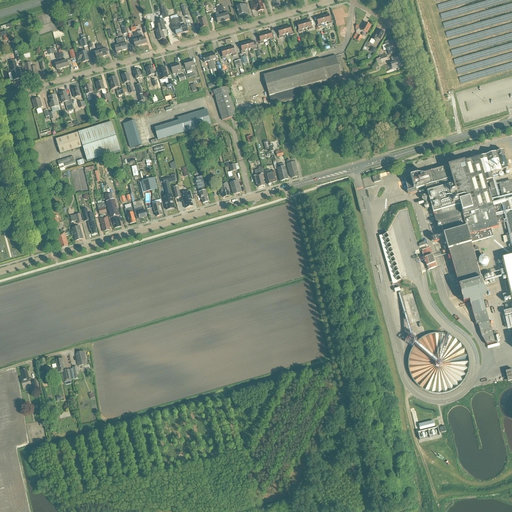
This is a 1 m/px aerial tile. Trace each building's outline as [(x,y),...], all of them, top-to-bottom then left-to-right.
[(253,11),(257,10),(257,12),(264,10),(261,1),(251,4),(253,11)] [(249,15),(246,5),(237,8),(238,11),(237,11),(238,12),(239,16),(244,15),(244,16),(249,15)] [(196,18),(197,21),(198,24),(200,24),(201,29),(207,27),(205,19),(201,20),(200,17),(199,13),(195,14),(196,18)] [(52,15),(40,15),(41,25),(44,25),(44,22),(53,21),(52,15)] [(329,15),(323,17),(325,24),(328,23),(328,25),(332,24),(331,21),(330,22),(329,15)] [(317,28),(320,27),(322,27),(321,25),(325,24),(323,17),(316,19),(318,25),(317,26),(317,28)] [(179,23),(178,19),(171,21),(174,30),(175,30),(177,36),(183,34),(181,28),(180,26),(179,26),(179,24),(180,24),(179,22),(179,23)] [(156,21),(159,30),(155,31),(158,41),(165,39),(163,32),(166,31),(163,20),(156,21)] [(309,21),(303,23),(305,30),(309,29),(310,33),(314,32),(312,27),(311,27),(309,21)] [(305,30),(303,23),(297,24),(299,31),(298,31),(298,34),(303,32),(302,31),(305,30)] [(365,23),(365,24),(361,31),(367,34),(371,26),(365,23)] [(290,26),(284,28),(286,35),(289,34),(290,36),(294,35),(293,32),(292,33),(290,26)] [(279,39),(281,38),(283,38),(283,36),(286,35),(284,28),(278,30),(279,36),(278,37),(279,39)] [(384,33),(379,30),(376,36),(374,35),(371,40),(376,42),(377,39),(380,40),(384,33)] [(271,32),(265,34),(267,41),(270,40),(270,42),(274,41),(274,38),(273,38),(271,32)] [(260,45),(262,44),(264,44),(264,42),(267,41),(265,34),(258,36),(260,42),(259,42),(260,45)] [(353,39),(356,41),(359,43),(362,38),(356,34),(353,39)] [(127,43),(126,44),(124,38),(121,39),(119,39),(122,52),(128,50),(127,47),(128,46),(127,43)] [(122,52),(119,39),(116,40),(118,46),(113,48),(114,51),(116,50),(116,53),(122,52)] [(389,56),(394,54),(393,50),(397,49),(394,41),(391,42),(390,41),(384,43),(388,53),(389,56)] [(256,50),(255,48),(254,48),(253,42),(247,44),(248,50),(252,49),(252,51),(256,50)] [(241,52),(242,54),(246,53),(245,51),(248,50),(247,44),(240,46),(242,51),(241,52)] [(237,56),(236,53),(235,53),(234,48),(227,50),(229,56),(233,55),(233,57),(237,56)] [(222,57),(222,60),(227,59),(226,57),(229,56),(227,50),(221,52),(223,57),(222,57)] [(89,61),(86,52),(80,54),(77,55),(78,61),(82,60),(83,63),(89,61)] [(213,70),(209,55),(203,57),(204,63),(208,62),(210,71),(212,70),(213,70)] [(327,80),(341,76),(336,56),(322,60),(263,76),(272,106),(330,90),(327,80)] [(395,61),(395,63),(391,64),(392,70),(398,68),(398,67),(402,65),(400,58),(396,59),(395,56),(391,58),(392,62),(395,61)] [(16,63),(15,60),(9,62),(11,69),(12,69),(13,72),(11,72),(14,81),(20,79),(18,71),(19,70),(18,67),(17,67),(16,63)] [(194,66),(192,60),(184,63),(186,71),(192,69),(191,67),(194,66)] [(241,60),(234,62),(236,69),(243,67),(241,60)] [(32,67),(31,63),(24,64),(26,74),(27,74),(28,77),(37,76),(37,74),(38,74),(37,67),(32,67)] [(170,67),(173,75),(176,74),(179,73),(178,71),(181,70),(179,64),(170,67)] [(155,75),(152,67),(146,69),(148,77),(155,75)] [(168,78),(165,68),(158,70),(161,81),(168,78)] [(141,75),(140,70),(133,72),(136,80),(140,79),(141,79),(141,78),(143,78),(143,75),(141,75)] [(128,74),(122,76),(125,84),(127,83),(129,89),(132,88),(130,82),(131,82),(128,74)] [(119,88),(116,77),(109,79),(112,90),(119,88)] [(98,92),(105,90),(102,81),(96,83),(98,92)] [(93,101),(97,100),(95,91),(92,92),(90,85),(84,87),(86,95),(91,94),(93,101)] [(222,121),(237,117),(228,87),(213,92),(222,121)] [(81,97),(78,88),(72,90),(75,99),(81,97)] [(66,103),(67,106),(68,112),(75,110),(73,104),(71,97),(68,98),(66,92),(60,94),(63,104),(66,103)] [(59,107),(55,95),(48,97),(50,104),(51,109),(59,107)] [(41,108),(43,108),(40,98),(32,101),(35,109),(36,109),(37,111),(41,109),(41,108)] [(179,121),(155,128),(158,140),(182,133),(211,125),(207,110),(178,119),(179,121)] [(123,125),(131,149),(142,145),(135,121),(123,125)] [(60,154),(83,147),(87,162),(121,152),(112,123),(56,140),(60,154)] [(487,297),(482,280),(475,256),(480,255),(478,248),(473,249),(471,243),(492,237),(490,230),(499,228),(496,219),(496,218),(502,217),(495,192),(495,190),(492,179),(492,178),(491,175),(503,171),(508,170),(507,168),(503,151),(479,158),(449,167),(442,169),(434,171),(405,179),(409,191),(407,192),(408,193),(408,194),(410,195),(417,193),(416,191),(416,189),(425,187),(436,225),(441,223),(444,235),(459,287),(464,303),(469,302),(476,326),(478,325),(481,336),(481,337),(487,346),(495,344),(488,317),(482,299),(487,297)] [(73,157),(67,159),(58,162),(59,165),(63,164),(64,167),(75,164),(73,157)] [(295,163),(291,164),(290,161),(287,162),(287,165),(290,177),(291,176),(292,179),(298,177),(296,172),(297,171),(295,163)] [(254,171),(256,176),(254,177),(256,185),(257,185),(258,188),(265,186),(262,175),(264,174),(262,167),(258,168),(259,170),(254,171)] [(288,180),(285,167),(277,169),(280,182),(288,180)] [(270,173),(270,170),(265,171),(266,174),(265,174),(268,185),(272,184),(272,183),(276,182),(277,181),(274,172),(270,173)] [(174,209),(168,184),(175,182),(174,177),(162,180),(166,197),(163,197),(166,211),(174,209)] [(202,192),(204,191),(204,189),(205,188),(203,180),(202,177),(196,179),(197,182),(196,182),(198,190),(201,190),(202,192)] [(234,182),(233,177),(229,178),(230,182),(233,195),(241,193),(238,181),(234,182)] [(145,193),(157,190),(155,179),(142,182),(145,193)] [(511,186),(511,181),(499,184),(506,215),(511,214),(511,186)] [(223,198),(230,196),(229,192),(230,192),(228,183),(219,186),(221,194),(222,194),(223,198)] [(203,204),(208,202),(207,198),(208,198),(206,189),(205,190),(205,191),(199,193),(201,200),(202,200),(203,204)] [(181,195),(185,209),(193,207),(191,200),(192,200),(190,192),(181,195)] [(105,196),(106,202),(111,218),(112,218),(113,220),(112,220),(115,229),(122,227),(119,218),(116,219),(115,217),(119,216),(119,215),(115,200),(114,200),(112,194),(105,196)] [(104,203),(103,204),(97,205),(100,215),(107,213),(104,203)] [(162,211),(160,204),(153,205),(155,213),(156,213),(157,217),(162,215),(161,211),(162,211)] [(145,211),(144,211),(143,208),(138,209),(134,210),(136,215),(138,214),(140,219),(147,217),(145,211)] [(89,215),(87,209),(81,211),(84,222),(88,221),(89,226),(90,230),(91,230),(92,235),(93,235),(94,236),(96,235),(96,234),(97,234),(96,230),(97,230),(92,214),(89,215)] [(133,213),(132,209),(128,210),(129,214),(127,215),(130,225),(136,223),(133,213)] [(58,216),(52,218),(55,227),(61,226),(58,216)] [(110,228),(108,217),(99,220),(103,232),(110,231),(109,229),(110,228)] [(76,241),(83,240),(81,235),(82,235),(80,227),(76,228),(75,225),(72,226),(73,229),(76,241)] [(68,245),(65,233),(56,235),(60,247),(62,247),(62,248),(67,247),(67,245),(68,245)] [(428,250),(424,251),(422,252),(426,267),(427,267),(428,271),(434,269),(436,268),(430,249),(428,250)] [(488,259),(487,258),(485,257),(484,257),(482,257),(481,258),(480,259),(479,260),(478,261),(478,263),(479,264),(479,266),(480,267),(482,267),(483,268),(485,267),(486,267),(487,266),(488,265),(489,263),(489,262),(488,260),(488,259)] [(511,257),(509,258),(503,259),(504,266),(510,291),(510,293),(503,295),(504,299),(506,299),(506,301),(504,302),(505,306),(507,313),(511,311),(511,257)] [(442,334),(437,333),(432,334),(427,336),(423,338),(419,341),(415,344),(412,348),(410,353),(409,357),(408,362),(408,367),(409,372),(411,376),(413,381),(416,385),(420,388),(424,391),(428,393),(433,394),(438,394),(443,394),(448,393),(452,391),(457,388),(460,385),(463,381),(466,377),(467,372),(468,367),(469,364),(468,359),(467,354),(465,350),(462,345),(459,342),(455,339),(453,338),(451,336),(446,335),(442,334)] [(87,365),(84,352),(77,353),(78,355),(76,356),(78,367),(87,365)] [(73,369),(69,370),(65,371),(63,359),(57,360),(57,362),(56,363),(58,374),(62,373),(64,383),(72,381),(75,380),(73,369)] [(30,382),(27,369),(21,371),(23,377),(20,378),(22,384),(30,382)] [(419,425),(420,430),(434,427),(433,421),(419,425)]
